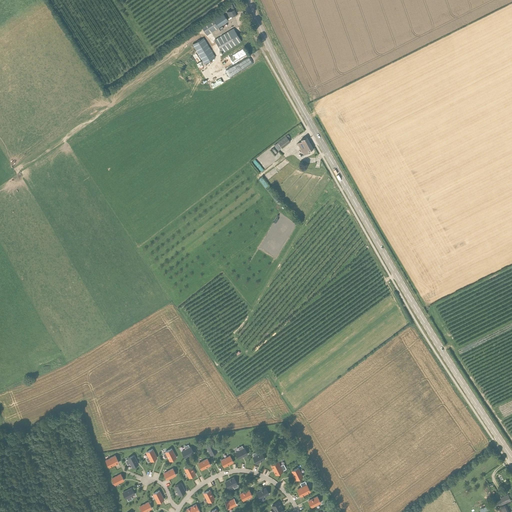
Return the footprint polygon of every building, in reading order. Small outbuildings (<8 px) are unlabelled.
[(228,20),(226,17),(238,12),(233,2),(221,10),(223,13),(214,19),(213,18),(201,26),(207,35),(219,27),(218,26),(228,20)] [(223,53),(241,41),(234,28),(215,40),(223,53)] [(193,45),(205,64),(216,58),(203,38),(193,45)] [(226,78),(256,65),(252,57),(223,71),(226,78)] [(274,143),(279,150),(291,142),(287,135),(274,143)] [(313,149),(306,137),(301,140),(302,141),(297,143),(304,155),(310,152),(309,151),(313,149)] [(213,443),(206,446),(211,455),(217,452),(213,443)] [(194,453),(190,447),(182,452),(185,458),(194,453)] [(172,448),(165,452),(170,461),(176,458),(172,448)] [(244,448),(235,452),(239,459),(247,454),(244,448)] [(151,461),(157,458),(152,449),(146,452),(151,461)] [(253,457),(256,463),(265,459),(262,453),(253,457)] [(109,467),(119,462),(115,455),(105,460),(109,467)] [(128,458),(132,467),(138,464),(134,455),(128,458)] [(230,456),(221,460),(224,467),(233,462),(230,456)] [(201,470),(210,465),(207,459),(198,463),(201,470)] [(283,470),(277,461),(271,465),(277,474),(283,470)] [(189,478),(195,474),(191,465),(184,469),(189,478)] [(176,475),(173,468),(164,473),(167,480),(176,475)] [(292,471),(296,480),(303,477),(298,468),(292,471)] [(124,480),(121,474),(111,479),(115,485),(124,480)] [(228,488),(237,484),(234,477),(225,482),(228,488)] [(179,495),(186,492),(181,483),(175,486),(179,495)] [(307,485),(297,490),(301,496),(310,491),(307,485)] [(126,499),(135,494),(131,488),(122,493),(126,499)] [(257,492),(260,499),(269,494),(265,488),(257,492)] [(153,494),(157,503),(164,499),(159,490),(153,494)] [(203,493),(208,502),(214,499),(210,490),(203,493)] [(240,494),(243,500),(252,496),(249,490),(240,494)] [(500,498),(501,500),(494,503),(496,507),(497,507),(503,504),(511,501),(508,494),(500,498)] [(318,496),(308,501),(311,507),(321,502),(318,496)] [(225,503),(228,509),(237,505),(234,498),(225,503)] [(139,507),(142,511),(144,511),(152,508),(148,502),(139,507)] [(274,511),(283,511),(284,511),(279,502),(272,506),(274,511)]
